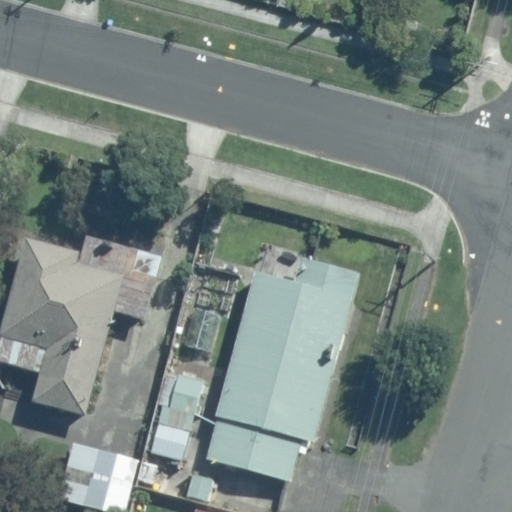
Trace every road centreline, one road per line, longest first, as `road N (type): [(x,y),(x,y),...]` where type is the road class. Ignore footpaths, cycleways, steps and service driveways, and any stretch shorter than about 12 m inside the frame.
road 1 (residential): [(0,30),(511,167)]
road 2 (residential): [(511,294),(456,511)]
